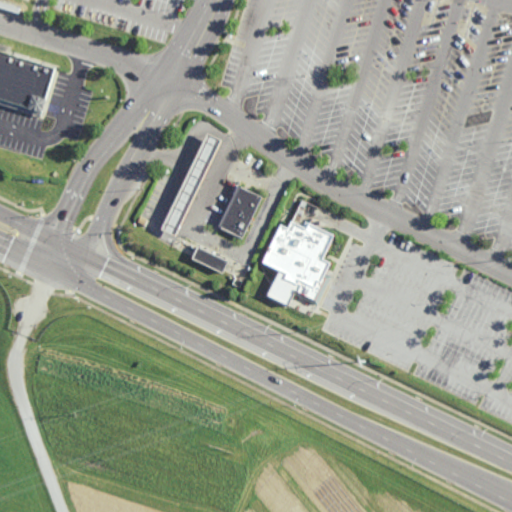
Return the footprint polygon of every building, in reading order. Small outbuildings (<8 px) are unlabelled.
[(45,99),(41,114),(40,114),(40,116),(0,104),(0,51),(54,67),(45,99)] [(176,235),(163,229),(209,133),(222,139),(176,235)] [(244,239),(219,227),(239,186),(263,198),(244,239)] [(307,227),(310,221),(335,233),(324,257),(331,261),(322,280),(327,283),(317,304),(292,293),(296,284),(285,279),(287,273),(263,262),(268,253),(266,252),(270,244),(272,245),(282,224),(289,227),(292,220),(307,227)] [(229,259),(223,273),(193,258),(199,244),(229,259)]
